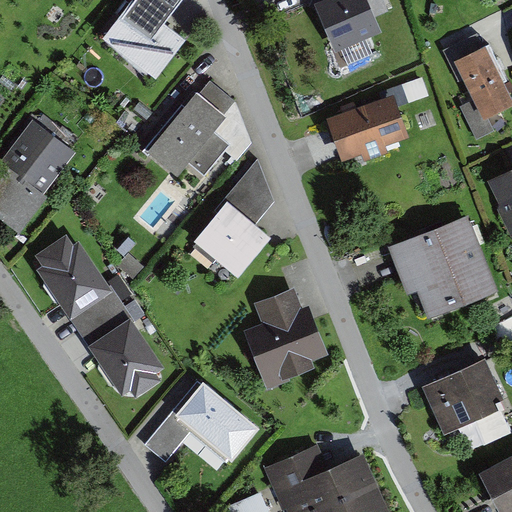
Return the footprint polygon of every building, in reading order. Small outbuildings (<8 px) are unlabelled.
[(185,0),(134,0),(108,35),(163,74),(191,36),(171,19),(185,0)] [(374,0),(328,0),(322,3),(337,42),(384,24),(374,0)] [(511,80),(494,45),(467,59),(494,112),(511,102),(511,80)] [(241,99),(217,78),(206,91),(202,87),(147,151),(154,156),(158,151),(182,172),(192,160),(210,174),(237,142),(226,133),(237,120),(229,114),(241,99)] [(398,94),(341,116),(354,149),(411,127),(398,94)] [(82,148),(43,114),(5,157),(11,162),(0,174),(0,207),(23,227),(55,191),(49,186),(82,148)] [(279,199),(263,158),(202,238),(241,275),(277,234),(263,223),(279,199)] [(511,176),(497,185),(511,212),(511,176)] [(475,222),(417,243),(441,311),(499,291),(475,222)] [(78,241),(71,230),(40,250),(48,263),(43,266),(126,394),(136,388),(141,395),(166,378),(161,371),(169,366),(85,236),(78,241)] [(309,307),(300,285),(260,301),(268,321),(250,329),(273,386),(322,366),(319,358),(335,352),(316,304),(309,307)] [(495,361),(430,387),(446,429),(511,403),(495,361)] [(264,424),(209,379),(184,410),(180,407),(150,443),(170,460),(190,437),(227,468),(264,424)] [(333,466),(323,444),(272,466),(292,511),(393,511),(397,511),(370,449),(333,466)] [(511,511),(511,461),(489,476),(510,511),(511,511)] [(273,511),(263,489),(235,502),(239,511),(273,511)]
